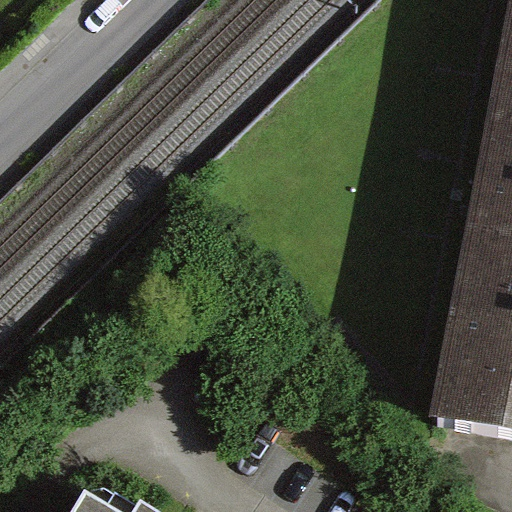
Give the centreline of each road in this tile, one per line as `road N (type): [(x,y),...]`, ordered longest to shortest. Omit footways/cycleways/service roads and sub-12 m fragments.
road 1 (residential): [(145,0),(0,141)]
road 2 (residential): [(249,511),(122,427)]
